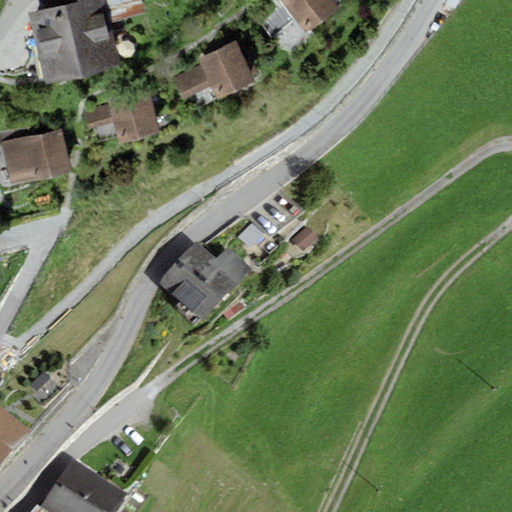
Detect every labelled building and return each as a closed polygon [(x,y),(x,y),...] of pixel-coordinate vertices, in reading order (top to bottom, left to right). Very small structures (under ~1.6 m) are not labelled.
[(45,86),(120,67),(109,22),(103,0),(64,0),(66,6),(27,15),(45,86)] [(141,0),(103,0),(109,22),(144,13),(141,0)] [(340,9),(333,0),(277,0),(305,35),(340,9)] [(256,82),(235,41),(198,60),(201,66),(175,79),(185,100),(212,86),(220,100),(256,82)] [(120,146),(161,134),(147,88),(107,100),(108,106),(84,113),(89,130),(113,122),(120,146)] [(61,131),(1,144),(10,188),(71,174),(61,131)] [(264,235),(251,224),(238,238),(252,250),(264,235)] [(303,252),(318,239),(308,227),(292,240),(303,252)] [(198,243),(160,284),(201,322),(250,269),(227,247),(216,259),(198,243)] [(45,399),(58,385),(44,373),(31,387),(45,399)] [(0,465),(32,430),(0,402),(0,465)] [(115,511),(127,495),(71,460),(41,507),(47,511),(115,511)]
